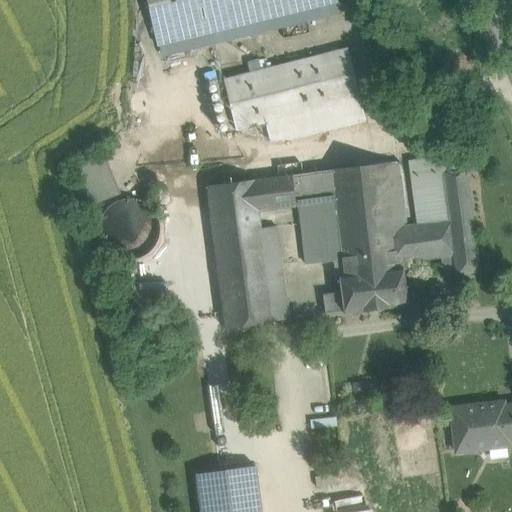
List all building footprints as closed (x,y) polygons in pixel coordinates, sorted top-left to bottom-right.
[(333,0),(146,0),(158,45),(334,2),(333,0)] [(347,49),(223,80),(235,131),(265,123),(312,112),(316,132),(365,122),(347,49)] [(312,112),(265,123),(269,142),(287,141),(317,133),(316,132),(312,112)] [(100,155),(69,168),(85,209),(117,196),(100,155)] [(464,155),(408,162),(417,225),(406,227),(406,228),(449,223),(444,176),(466,173),(464,155)] [(398,163),(384,165),(388,195),(392,230),(406,228),(406,227),(398,163)] [(384,165),(331,171),(335,202),(388,195),(384,165)] [(331,171),(320,173),(324,203),(335,202),(331,171)] [(320,173),(290,177),(294,207),(298,206),(324,203),(320,173)] [(466,173),(444,176),(449,223),(454,257),(456,276),(456,278),(479,275),(466,173)] [(290,177),(253,181),(257,211),(294,207),(290,177)] [(253,181),(206,188),(224,329),(272,323),(271,322),(264,268),(260,230),(257,211),(253,181)] [(206,188),(179,191),(197,333),(224,329),(206,188)] [(388,195),(335,202),(342,258),(369,255),(371,273),(397,269),(397,264),(392,230),(388,195)] [(324,203),(298,206),(305,265),(342,261),(342,258),(335,202),(324,203)] [(158,239),(158,223),(148,209),(132,203),(116,206),(104,217),(100,233),(105,249),(119,259),(135,261),(150,253),(158,239)] [(406,228),(392,230),(397,264),(442,259),(454,257),(449,223),(406,228)] [(276,228),(260,230),(264,268),(281,265),(276,228)] [(397,269),(371,273),(369,255),(342,258),(342,261),(344,275),(338,276),(340,293),(322,296),(324,315),(343,312),(343,314),(408,306),(403,269),(397,269)] [(454,257),(442,259),(444,278),(456,276),(454,257)] [(176,260),(134,265),(138,301),(181,296),(176,260)] [(281,265),(264,268),(271,322),(289,319),(281,265)] [(503,403),(450,410),(455,452),(507,446),(507,442),(511,441),(511,406),(503,407),(503,403)] [(260,511),(254,467),(195,475),(200,511),(260,511)] [(331,476),(315,479),(316,488),(333,485),(331,476)]
